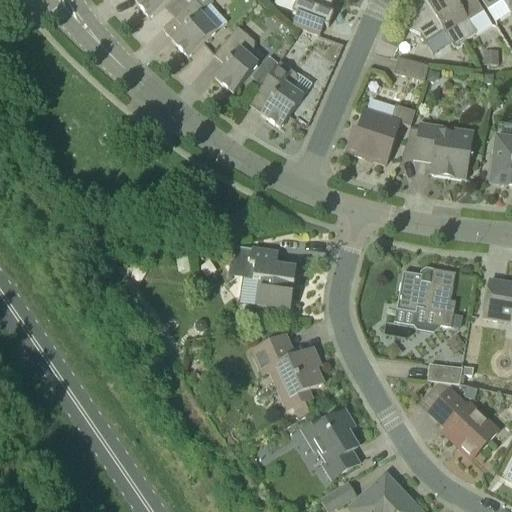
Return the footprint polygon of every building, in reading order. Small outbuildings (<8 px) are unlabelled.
[(173,21),(188,7),(182,0),(136,0),(134,2),(149,21),(165,9),(173,21)] [(213,4),(209,0),(195,0),(188,7),(173,21),(183,31),(171,43),(188,61),(217,34),(200,16),(213,4)] [(333,0),(285,0),(297,4),(292,16),(297,18),(293,29),(319,39),(323,28),(328,30),(333,17),(328,15),(333,0)] [(454,50),(465,43),(437,0),(424,0),(408,10),(412,17),(406,31),(420,37),(425,45),(443,34),(454,50)] [(437,0),(465,43),(476,36),(468,24),(484,15),(474,0),(437,0)] [(509,14),(511,12),(511,0),(479,0),(487,12),(502,3),(509,14)] [(238,30),(233,35),(213,59),(225,68),(214,81),(233,97),(259,66),(250,59),(254,53),(254,44),(238,30)] [(498,67),(498,53),(483,53),(483,67),(498,67)] [(428,69),(417,66),(398,62),(394,77),(413,82),(424,85),(428,69)] [(269,104),(260,117),(280,132),(302,100),(312,86),(296,76),(295,77),(280,65),(258,96),(269,104)] [(268,77),(260,69),(251,80),(259,87),(268,77)] [(438,82),(440,75),(429,73),(426,84),(431,85),(438,82)] [(493,86),(493,78),(484,77),(484,82),(484,84),(486,86),(493,86)] [(415,115),(396,109),(392,123),(364,114),(357,136),(352,134),(345,156),(385,169),(399,126),(410,130),(415,115)] [(473,134),(419,126),(413,163),(431,166),(429,178),(466,183),(473,134)] [(511,129),(501,127),(499,138),(511,139),(511,129)] [(511,140),(496,139),(489,187),(511,189),(511,140)] [(235,255),(233,271),(253,273),(252,282),(262,283),(260,293),(258,293),(256,309),(289,314),(292,298),(284,297),(285,287),(293,288),(295,272),(276,269),(278,256),(241,251),(235,255)] [(187,257),(178,258),(175,258),(177,273),(189,272),(187,257)] [(450,304),(451,296),(455,277),(432,273),(431,277),(426,276),(422,279),(402,276),(396,313),(416,317),(417,312),(436,315),(434,328),(451,331),(455,305),(450,304)] [(511,292),(503,291),(504,286),(489,283),(483,324),(511,328),(511,292)] [(203,334),(206,329),(203,324),(197,324),(194,329),(197,334),(203,334)] [(465,349),(456,337),(446,344),(455,356),(465,349)] [(313,352),(296,360),(286,338),(250,354),(262,381),(265,379),(269,387),(274,385),(287,415),(291,413),(292,416),(308,409),(306,405),(313,402),(309,393),(323,387),(316,371),(320,369),(313,352)] [(461,372),(449,370),(429,368),(427,384),(459,388),(461,372)] [(461,370),(461,372),(460,377),(472,378),(472,371),(461,370)] [(475,402),(477,393),(465,390),(463,399),(475,402)] [(466,409),(463,407),(448,393),(428,415),(446,432),(442,436),(443,437),(446,434),(459,447),(457,450),(471,463),(499,434),(470,405),(466,409)] [(345,414),(327,424),(324,418),(300,434),(314,456),(317,455),(325,467),(322,469),(331,484),(359,467),(351,455),(358,451),(348,434),(354,430),(345,414)] [(416,511),(385,478),(370,492),(349,511),(416,511)] [(347,486),(320,503),(325,511),(337,511),(356,500),(347,486)]
